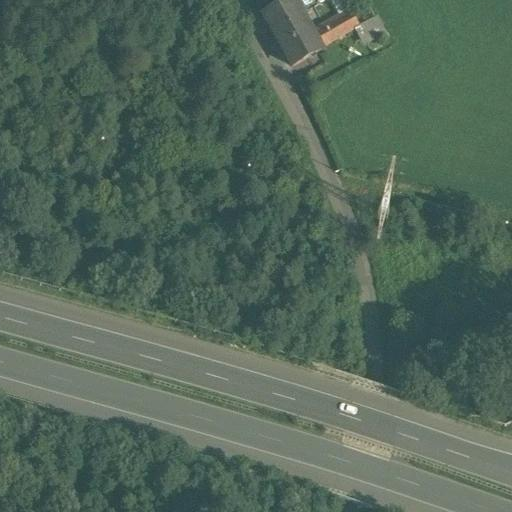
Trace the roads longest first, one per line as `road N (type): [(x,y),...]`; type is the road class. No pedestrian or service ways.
road 1 (residential): [(228,0),(280,81),(330,184),(368,301),(376,397),(349,511)]
road 2 (motorway): [(511,475),(0,317)]
road 3 (motorway): [(0,369),(470,511)]
road 4 (track): [(511,225),(330,184)]
